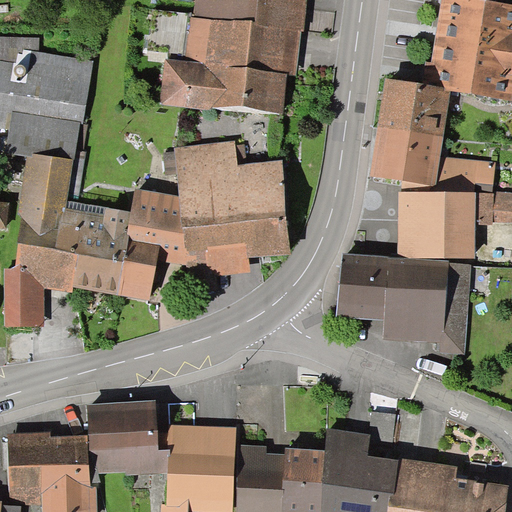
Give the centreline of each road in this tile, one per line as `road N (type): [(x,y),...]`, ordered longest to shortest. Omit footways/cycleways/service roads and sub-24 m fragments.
road 1 (tertiary): [(267,307),(323,236),(362,0)]
road 2 (tertiary): [(0,398),(218,333),(267,307)]
road 3 (residential): [(511,435),(327,348),(267,307)]
